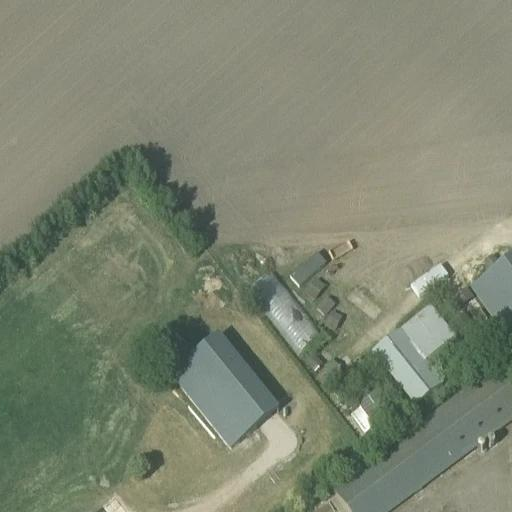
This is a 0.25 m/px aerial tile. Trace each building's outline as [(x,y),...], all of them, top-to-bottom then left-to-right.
[(511,258),(471,283),(511,350),(511,349),(511,258)] [(296,356),(321,337),(274,272),(248,290),(296,356)] [(425,364),(457,337),(430,306),(398,333),(425,364)] [(166,377),(227,452),(276,412),(216,337),(166,377)] [(328,490),(344,511),(390,511),(511,422),(511,377),(501,363),(328,490)] [(349,412),(361,428),(392,405),(380,389),(349,412)] [(142,415),(157,432),(177,413),(163,397),(142,415)] [(202,463),(218,448),(193,420),(177,434),(202,463)] [(284,502),(313,479),(304,468),(275,491),(284,502)] [(334,511),(323,496),(301,511),(334,511)]
